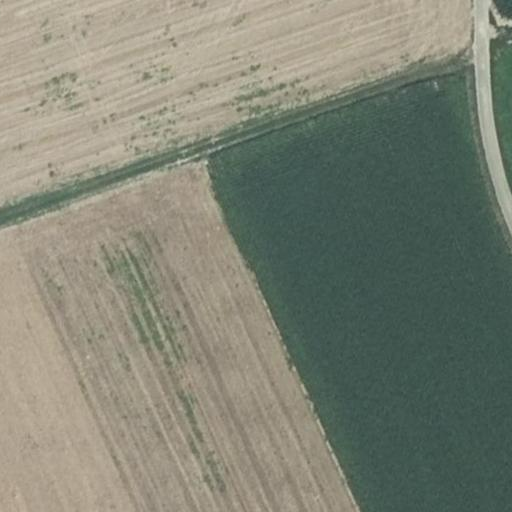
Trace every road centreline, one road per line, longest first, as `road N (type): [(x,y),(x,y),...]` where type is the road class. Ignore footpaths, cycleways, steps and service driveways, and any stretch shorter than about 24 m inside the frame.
road 1 (track): [(0,213),(511,31)]
road 2 (track): [(511,243),(483,153),(475,0)]
